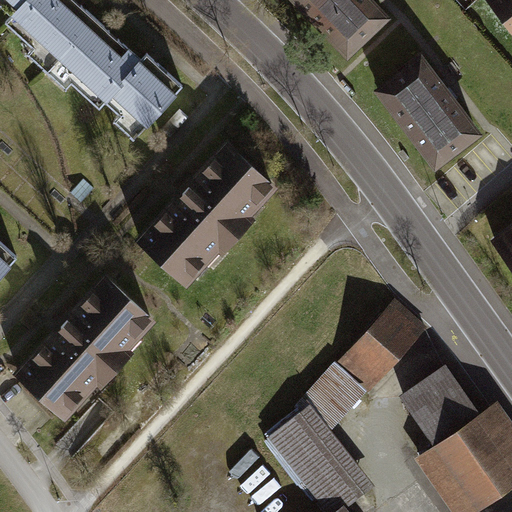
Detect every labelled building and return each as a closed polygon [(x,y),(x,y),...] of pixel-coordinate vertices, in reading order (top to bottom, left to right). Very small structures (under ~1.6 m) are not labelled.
[(25,57),(45,75),(95,20),(73,0),(0,0),(0,5),(12,17),(5,24),(32,49),(25,57)] [(377,0),(295,0),(351,57),(393,16),(377,0)] [(511,0),(495,0),(511,21),(511,0)] [(95,20),(45,75),(65,93),(72,85),(99,110),(106,102),(121,116),(114,124),(134,142),(183,89),(148,56),(142,63),(95,20)] [(423,60),(378,96),(441,173),(486,138),(423,60)] [(128,242),(181,291),(214,255),(218,258),(248,226),(244,222),(273,191),(220,143),(128,242)] [(511,231),(498,240),(511,262),(511,231)] [(0,239),(0,276),(18,257),(0,239)] [(6,375),(58,423),(92,387),(96,391),(126,358),(122,355),(150,324),(97,276),(6,375)] [(402,339),(415,327),(386,298),(374,310),(402,339)] [(369,324),(337,360),(368,388),(370,389),(401,353),(369,324)] [(295,404),(297,406),(264,433),(327,511),(334,511),(345,504),(347,506),(375,484),(332,429),(368,388),(337,360),(335,359),(295,404)] [(477,511),(511,487),(511,422),(497,401),(483,410),(447,359),(400,392),(437,443),(416,458),(455,511),(477,511)]
